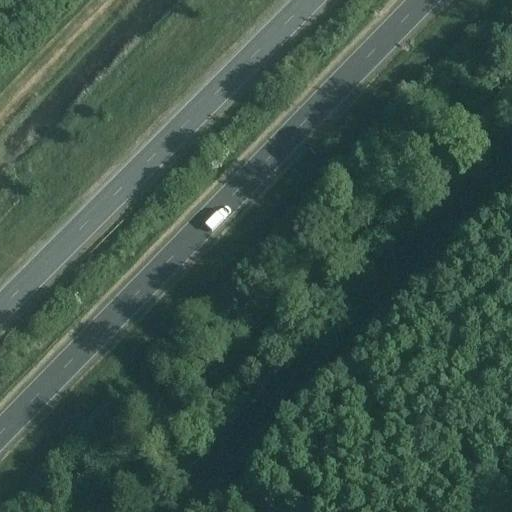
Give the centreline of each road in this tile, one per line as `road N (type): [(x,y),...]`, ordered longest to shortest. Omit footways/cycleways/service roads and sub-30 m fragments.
road 1 (trunk): [(0,432),(425,0)]
road 2 (track): [(202,511),(511,195)]
road 3 (trunk): [(311,0),(0,311)]
